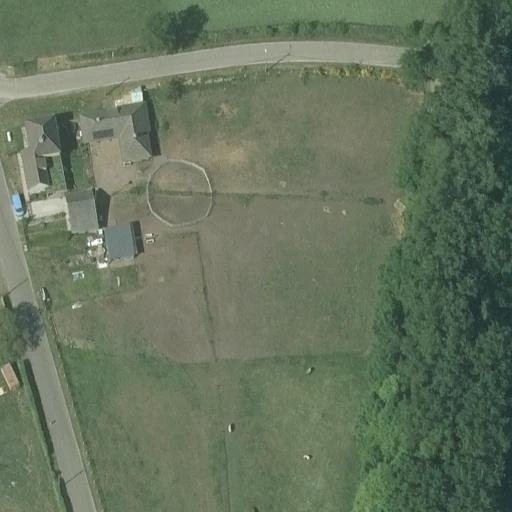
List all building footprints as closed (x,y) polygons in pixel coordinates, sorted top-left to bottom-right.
[(115,123),(81,128),(84,151),(120,145),(123,170),(146,166),(143,141),(146,140),(143,114),(114,119),(115,123)] [(437,117),(427,117),(426,131),(436,132),(437,117)] [(64,203),(51,133),(23,139),(28,163),(20,164),(28,203),(44,200),(45,206),(64,203)] [(87,204),(65,208),(74,249),(96,245),(87,204)] [(105,233),(107,265),(134,263),(132,231),(105,233)]
